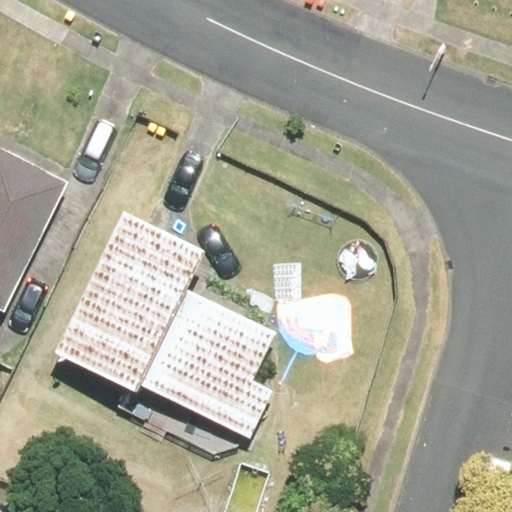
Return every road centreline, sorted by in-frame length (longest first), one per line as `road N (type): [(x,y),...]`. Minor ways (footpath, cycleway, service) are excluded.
road 1 (residential): [(175,0),(389,100),(511,146)]
road 2 (residential): [(440,511),(511,265)]
